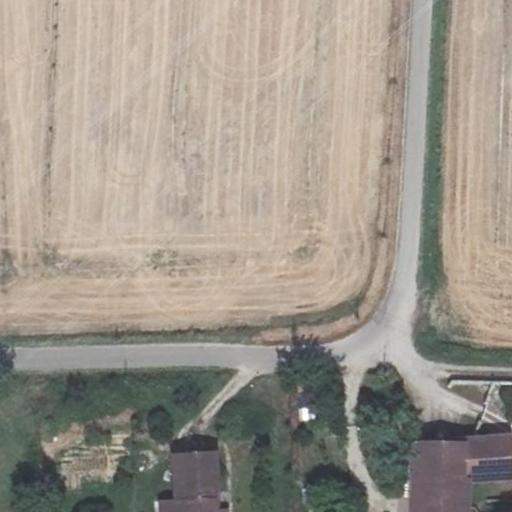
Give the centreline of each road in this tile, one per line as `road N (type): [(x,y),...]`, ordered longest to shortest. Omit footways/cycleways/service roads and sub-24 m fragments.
road 1 (unclassified): [(376,350),(310,359),(0,361)]
road 2 (unclassified): [(417,0),(400,295),(376,350)]
road 3 (residential): [(511,364),(376,350)]
